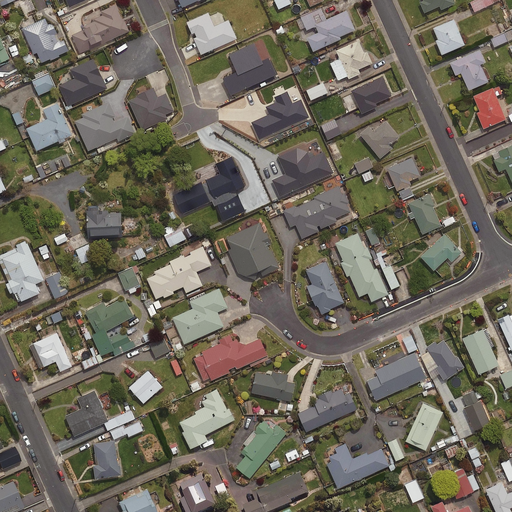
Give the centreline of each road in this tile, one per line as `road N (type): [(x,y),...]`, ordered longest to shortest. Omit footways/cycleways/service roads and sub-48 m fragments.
road 1 (residential): [(382,0),(504,271)]
road 2 (residential): [(504,271),(335,345),(300,336),(272,296)]
road 3 (residential): [(0,362),(67,511)]
